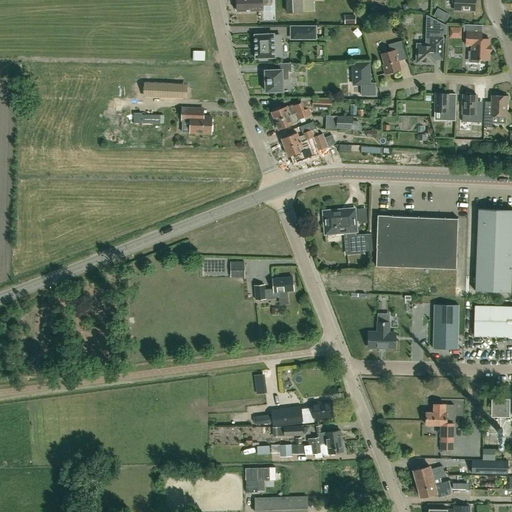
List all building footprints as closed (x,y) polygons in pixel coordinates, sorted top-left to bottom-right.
[(237,0),(238,12),(263,11),(263,6),(271,5),(271,0),(237,0)] [(303,12),(303,11),(302,0),(286,0),(287,12),(303,12)] [(302,0),(303,11),(313,11),(312,0),(302,0)] [(475,0),(451,0),(452,1),(453,3),(455,3),(455,10),(475,11),(475,0)] [(444,12),(440,19),(445,23),(450,15),(444,12)] [(345,23),(355,23),(355,15),(345,15),(345,23)] [(442,60),(443,46),(443,37),(443,34),(446,34),(446,25),(426,15),(426,26),(431,26),(431,36),(426,35),(425,44),(417,44),(417,62),(435,63),(435,60),(442,60)] [(469,53),(469,60),(470,62),(478,62),(480,60),(488,60),(489,39),(481,39),(482,32),(482,25),(464,24),(464,35),(466,38),(466,45),(472,45),(472,51),(469,53)] [(316,39),(316,27),(294,26),(294,27),(303,27),(303,39),(316,39)] [(274,35),(274,34),(273,34),(256,35),(255,35),(255,36),(256,57),(256,58),(257,58),(259,58),(259,60),(268,60),(268,58),(274,58),(275,58),(275,57),(275,48),(281,48),(281,40),(279,40),(279,36),(274,36),(274,35)] [(387,73),(400,69),(398,61),(400,56),(406,55),(402,41),(389,44),(391,51),(382,54),(387,73)] [(199,61),(210,60),(209,50),(198,51),(199,61)] [(291,70),(291,63),(279,64),(279,70),(266,70),(265,70),(265,71),(266,91),(266,92),(267,92),(268,91),(268,94),(277,94),(277,91),(282,91),(283,91),(291,91),(290,79),(289,79),(288,70),(291,70)] [(367,80),(368,64),(350,63),(350,69),(358,69),(358,79),(367,80)] [(186,84),(175,84),(145,83),(145,96),(175,97),(186,98),(186,84)] [(455,120),(456,99),(448,99),(449,94),(435,93),(435,111),(435,117),(436,119),(455,120)] [(476,110),(477,95),(463,94),(462,114),(471,114),(471,122),(482,122),(482,110),(476,110)] [(506,116),(507,96),(492,96),(491,113),(484,112),(484,127),(492,127),(492,116),(506,116)] [(312,107),(331,108),(331,99),(312,98),(312,107)] [(273,122),(303,111),(301,104),(294,106),(293,104),(287,106),(282,108),(281,105),(273,108),(273,111),(272,112),(273,115),(271,115),(273,122)] [(211,134),(212,117),(198,116),(198,108),(183,108),(182,121),(182,122),(183,122),(182,133),(191,133),(211,134)] [(303,111),(273,122),(275,128),(278,127),(279,130),(294,124),(298,122),(299,119),(306,117),(306,116),(310,114),(308,109),(304,110),(303,111)] [(160,123),(160,114),(142,114),(142,113),(133,113),(133,123),(160,123)] [(356,126),(353,126),(353,117),(337,116),(337,129),(353,129),(360,130),(360,126),(356,126)] [(319,135),(317,129),(315,128),(313,122),(300,126),(302,133),(303,133),(304,135),(299,138),(297,133),(282,139),(285,148),(300,142),(314,137),(319,135)] [(481,138),(482,125),(472,125),(471,138),(481,138)] [(327,147),(322,134),(319,135),(314,137),(313,137),(314,141),(312,141),(313,144),(316,143),(318,150),(327,147)] [(303,151),(300,142),(285,148),(289,157),(303,151)] [(324,212),(325,219),(326,233),(345,231),(347,253),(373,251),(371,234),(357,235),(355,209),(332,211),(324,212)] [(511,210),(478,209),(475,291),(511,292),(511,210)] [(456,269),(458,218),(391,215),(378,215),(376,266),(456,269)] [(245,272),(244,261),(230,261),(230,272),(245,272)] [(294,290),(293,276),(273,278),(273,288),(265,289),(264,284),(254,285),(256,299),(266,298),(281,297),(280,292),(294,290)] [(433,348),(458,349),(459,304),(434,304),(433,348)] [(511,336),(511,306),(474,306),(474,336),(511,336)] [(368,347),(395,348),(395,333),(389,333),(389,323),(385,323),(385,322),(382,322),(382,323),(378,323),(377,332),(369,332),(368,347)] [(509,417),(510,399),(491,398),(491,417),(509,417)] [(312,413),(314,422),(314,421),(334,418),(333,414),(332,400),(311,403),(312,413)] [(441,425),(440,436),(440,450),(453,450),(453,436),(453,424),(452,424),(453,406),(453,405),(445,405),(445,404),(433,404),(433,413),(426,413),(426,424),(441,425)] [(272,416),(256,418),(256,417),(253,417),(254,422),(257,422),(257,424),(273,422),(273,426),(302,422),(302,424),(314,422),(312,413),(302,414),(301,409),(272,412),(272,416)] [(283,427),(277,427),(273,427),(274,436),(277,436),(284,436),(303,435),(302,425),(283,426),(283,427)] [(311,446),(341,441),(340,430),(318,433),(319,437),(308,438),(309,444),(311,444),(311,446)] [(311,444),(309,444),(309,445),(305,445),(305,444),(280,445),(280,457),(292,456),(292,454),(305,453),(305,454),(321,453),(322,453),(323,454),(325,455),(327,455),(329,455),(329,454),(343,452),(341,441),(311,446),(311,444)] [(507,474),(507,461),(505,461),(471,460),(471,473),(507,474)] [(413,470),(415,479),(443,471),(442,466),(430,469),(429,466),(428,466),(426,464),(423,465),(421,468),(413,470)] [(292,478),(292,469),(256,469),(255,490),(274,490),(274,478),(292,478)] [(418,489),(441,483),(439,478),(445,476),(443,471),(415,479),(418,489)] [(444,482),(441,483),(418,489),(421,498),(436,493),(437,498),(440,497),(443,496),(450,494),(450,486),(449,481),(444,482)] [(255,511),(308,510),(307,497),(255,499),(255,511)]
